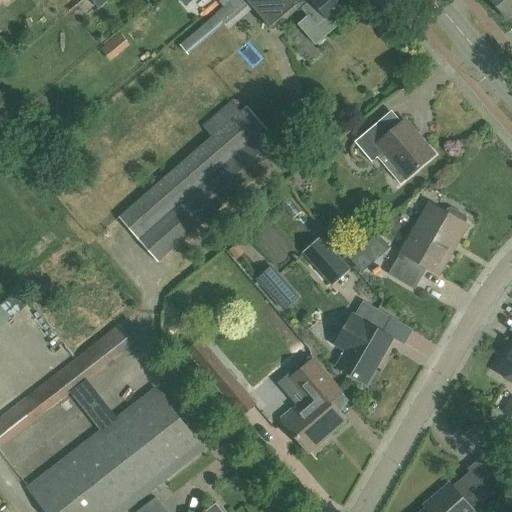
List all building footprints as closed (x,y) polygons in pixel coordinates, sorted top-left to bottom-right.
[(250,5),(245,0),(235,0),(217,16),(226,26),(250,5)] [(245,0),(250,5),(254,10),(270,28),(295,7),(296,6),(290,0),(245,0)] [(305,0),(307,2),(301,7),(302,8),(309,15),(311,18),(302,26),(315,41),(333,25),(329,21),(330,19),(352,0),(305,0)] [(511,0),(491,0),(507,19),(511,15),(511,0)] [(44,125),(38,108),(27,112),(33,129),(44,125)] [(157,263),(285,152),(246,108),(119,219),(157,263)] [(407,178),(433,156),(404,122),(385,138),(375,126),(354,143),(371,163),(385,152),(407,178)] [(438,274),(451,252),(449,251),(454,242),(456,243),(467,225),(464,224),(466,220),(465,216),(452,208),(448,209),(446,213),(430,204),(389,274),(414,289),(426,267),(438,274)] [(348,270),(319,239),(302,255),(330,286),(348,270)] [(256,281),(271,298),(287,283),(272,267),(256,281)] [(362,303),(354,317),(352,316),(335,346),(346,352),(337,368),(366,385),(392,339),(382,333),(390,319),(362,303)] [(0,447),(133,344),(119,326),(0,418),(0,447)] [(511,346),(511,347),(498,371),(511,379),(511,346)] [(214,356),(199,368),(223,396),(237,383),(214,356)] [(295,405),(280,418),(305,448),(308,452),(323,439),(324,439),(331,433),(344,421),(338,414),(328,402),(339,393),(340,393),(322,371),(312,361),(290,380),(299,390),(308,400),(298,409),(295,405)] [(45,511),(123,511),(203,450),(156,390),(28,490),(45,511)] [(511,420),(511,395),(501,413),(511,420)] [(499,485),(478,460),(467,469),(470,472),(452,487),(450,484),(436,496),(438,500),(423,511),(469,511),(472,510),(471,509),(499,485)] [(499,501),(503,511),(505,511),(511,509),(511,493),(506,487),(497,493),(501,500),(499,501)] [(139,511),(165,511),(156,499),(139,511)] [(222,511),(216,503),(204,511),(222,511)]
